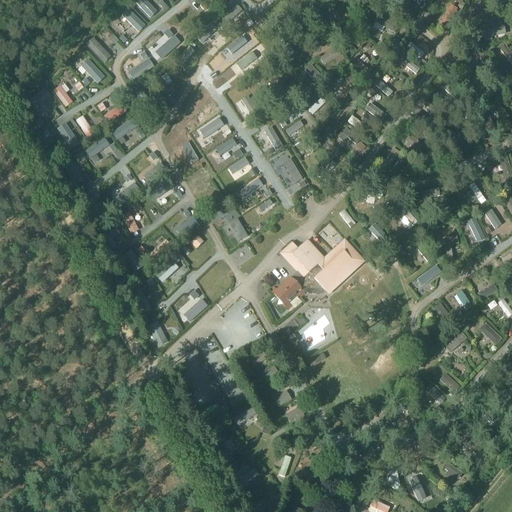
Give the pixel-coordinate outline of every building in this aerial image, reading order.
[(341,0),(329,11),(337,19),(348,8),(341,0)] [(143,34),(150,26),(131,9),(124,17),(143,34)] [(478,27),(487,17),(481,12),(472,22),(478,27)] [(266,22),(261,16),(256,21),(261,27),(266,22)] [(385,17),(382,24),(395,30),(398,23),(385,17)] [(489,43),(510,37),(506,26),(486,31),(489,43)] [(147,44),(158,36),(154,30),(143,38),(147,44)] [(167,31),(163,35),(167,40),(172,36),(167,31)] [(245,36),(230,42),(234,52),(239,50),(242,57),(252,53),(245,36)] [(91,48),(109,68),(116,62),(98,42),(91,48)] [(503,50),(511,62),(511,60),(511,50),(509,46),(503,50)] [(426,64),(421,60),(418,64),(422,69),(426,64)] [(421,77),(425,72),(410,61),(406,66),(421,77)] [(86,70),(88,73),(87,73),(102,91),(111,83),(93,63),(86,70)] [(165,70),(161,76),(170,83),(175,78),(165,70)] [(329,87),(335,91),(348,76),(343,72),(329,87)] [(93,84),(87,88),(90,93),(96,90),(93,84)] [(85,97),(90,93),(84,86),(79,90),(85,97)] [(484,91),(488,101),(497,97),(493,87),(484,91)] [(50,109),(58,103),(52,96),(38,107),(49,122),(56,117),(50,109)] [(154,114),(161,110),(158,104),(150,108),(154,114)] [(195,106),(191,113),(197,116),(200,108),(195,106)] [(330,127),(345,142),(350,137),(344,132),(350,125),(346,121),(350,117),(344,112),(330,127)] [(115,115),(109,119),(113,126),(119,122),(115,115)] [(226,117),(220,121),(225,128),(231,125),(226,117)] [(44,125),(39,119),(34,123),(39,129),(44,125)] [(81,128),(91,132),(94,125),(84,121),(81,128)] [(264,123),(260,127),(269,137),(273,134),(264,123)] [(138,126),(119,139),(124,147),(138,137),(136,133),(141,130),(138,126)] [(50,136),(46,131),(41,135),(44,140),(50,136)] [(293,145),(296,150),(302,146),(298,141),(293,145)] [(307,147),(312,153),(320,147),(315,141),(307,147)] [(176,148),(179,154),(189,149),(186,143),(176,148)] [(218,144),(210,147),(215,158),(223,155),(218,144)] [(153,153),(148,156),(153,162),(157,159),(153,153)] [(288,156),(277,165),(282,172),(293,163),(288,156)] [(226,171),(235,168),(232,158),(223,161),(226,171)] [(189,164),(196,174),(204,168),(197,159),(189,164)] [(76,164),(69,168),(80,190),(88,186),(76,164)] [(252,169),(248,172),(252,178),(256,175),(252,169)] [(205,172),(196,178),(202,188),(211,182),(205,172)] [(128,175),(123,179),(127,184),(132,180),(128,175)] [(215,195),(208,197),(211,207),(218,206),(215,195)] [(131,207),(134,213),(141,209),(138,204),(131,207)] [(280,205),(273,209),(279,218),(285,214),(280,205)] [(262,227),(270,221),(264,211),(255,217),(262,227)] [(479,219),(471,222),(479,242),(487,239),(479,219)] [(233,227),(227,233),(236,242),(242,237),(233,227)] [(197,237),(189,244),(195,250),(203,243),(197,237)] [(322,262),(304,243),(297,249),(293,245),(283,254),(291,262),(289,264),(297,272),(273,294),(284,307),(296,296),(299,299),(305,294),(301,290),(323,290),(328,295),(365,262),(350,246),(325,268),(320,263),(322,262)] [(184,246),(180,250),(186,256),(190,253),(184,246)] [(140,247),(135,250),(139,255),(144,251),(140,247)] [(182,259),(178,254),(173,259),(177,264),(182,259)] [(177,265),(161,280),(169,287),(185,272),(177,265)] [(151,279),(145,282),(147,288),(154,285),(151,279)] [(487,303),(501,295),(498,290),(484,298),(487,303)] [(193,291),(189,296),(194,301),(198,297),(193,291)] [(509,317),(511,315),(511,311),(506,301),(502,304),(509,317)] [(461,309),(463,313),(472,308),(470,304),(461,309)] [(483,328),(495,346),(502,342),(491,323),(483,328)] [(152,330),(161,343),(169,338),(160,325),(152,330)] [(293,345),(297,342),(293,335),(289,338),(293,345)] [(259,371),(271,366),(267,355),(254,360),(259,371)] [(282,371),(267,378),(271,386),(285,379),(282,371)] [(292,394),(279,400),(283,409),(296,403),(292,394)] [(403,405),(393,419),(400,424),(409,410),(403,405)] [(238,419),(243,429),(261,422),(257,411),(238,419)] [(450,460),(446,467),(453,471),(457,464),(450,460)] [(257,472),(243,485),(249,492),(263,479),(257,472)] [(347,506),(350,499),(340,496),(338,503),(347,506)]
